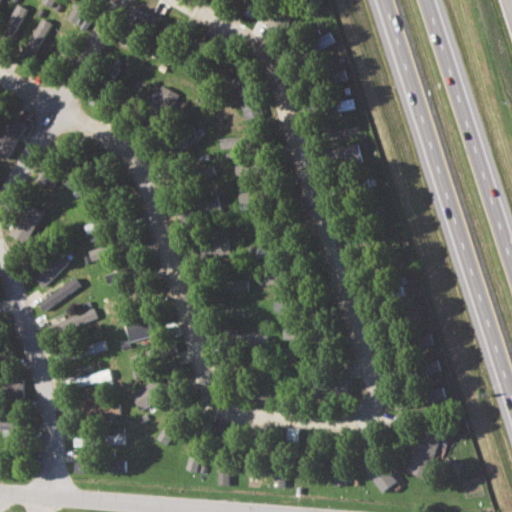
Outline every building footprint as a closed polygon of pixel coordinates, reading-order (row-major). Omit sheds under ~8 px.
[(76,0),(67,19),(76,24),(88,0),(76,0)] [(251,16),(256,4),(249,0),(243,12),(251,16)] [(25,7),(16,3),(0,37),(0,40),(8,44),(25,7)] [(51,22),(40,17),(24,53),(34,58),(51,22)] [(334,42),(330,32),(311,40),(315,49),(334,42)] [(346,78),(344,69),(328,72),(331,82),(346,78)] [(232,79),(246,120),(262,115),(249,73),(232,79)] [(179,92),(161,85),(158,92),(153,90),(147,103),(171,113),(179,92)] [(354,108),(353,98),(336,101),(338,110),(354,108)] [(0,156),(13,160),(24,125),(4,119),(0,130),(0,156)] [(169,145),(177,155),(200,137),(192,127),(169,145)] [(221,137),(221,148),(243,147),(242,136),(221,137)] [(332,169),(362,165),(359,144),(330,148),(332,169)] [(34,179),(44,185),(54,167),(43,162),(34,179)] [(10,234),(26,243),(43,212),(27,203),(10,234)] [(231,256),(227,235),(193,241),(196,262),(231,256)] [(109,254),(107,245),(90,249),(92,259),(109,254)] [(257,255),(271,254),(270,245),(256,247),(257,255)] [(43,286),(69,261),(58,251),(33,276),(43,286)] [(266,283),(286,283),(286,271),(266,271),(266,283)] [(38,300),(42,308),(81,287),(76,279),(38,300)] [(248,280),(220,279),(220,289),(248,290),(248,280)] [(97,317),(93,307),(53,323),(58,334),(97,317)] [(155,334),(150,315),(124,322),(129,341),(155,334)] [(283,326),(283,338),(301,338),(301,327),(283,326)] [(268,334),(232,333),(231,344),(267,345),(268,334)] [(105,349),(104,341),(91,342),(92,351),(105,349)] [(146,350),(130,356),(138,374),(153,368),(146,350)] [(111,378),(109,368),(65,379),(68,390),(111,378)] [(0,397),(23,397),(23,379),(0,378),(0,397)] [(347,378),(321,379),(321,395),(347,394),(347,378)] [(139,410),(148,406),(149,409),(165,401),(155,380),(131,391),(139,410)] [(445,397),(443,386),(429,389),(431,400),(445,397)] [(119,415),(119,403),(79,404),(80,416),(119,415)] [(0,429),(3,430),(3,435),(15,436),(16,416),(0,415),(0,429)] [(157,437),(166,443),(178,424),(169,419),(157,437)] [(407,471),(427,477),(442,432),(422,426),(407,471)] [(89,429),(73,430),(74,446),(90,445),(89,429)] [(124,443),(125,435),(108,434),(108,443),(124,443)] [(397,481),(372,448),(357,459),(382,492),(397,481)] [(186,469),(197,471),(200,455),(189,453),(186,469)] [(125,461),(111,460),(111,470),(125,471),(125,461)] [(91,471),(91,461),(74,461),(75,472),(91,471)] [(334,485),(344,484),(342,462),(332,463),(334,485)] [(284,468),(274,467),(274,485),(283,486),(284,468)] [(228,484),(228,468),(218,468),(217,484),(228,484)]
